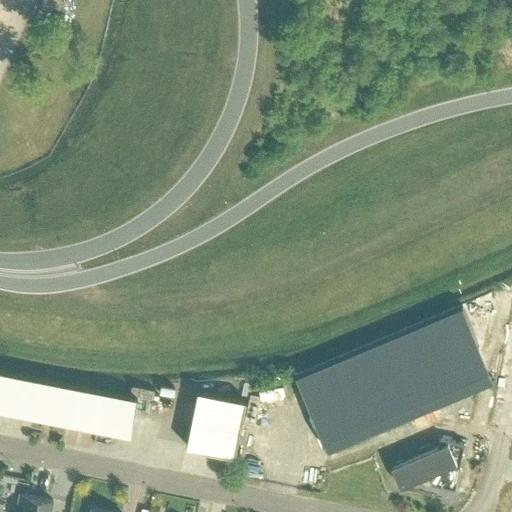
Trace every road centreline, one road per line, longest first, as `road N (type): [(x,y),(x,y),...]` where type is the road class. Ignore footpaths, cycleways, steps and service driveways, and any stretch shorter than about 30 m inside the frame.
road 1 (trunk): [(0,281),(47,285),(140,262),(352,142),(511,93)]
road 2 (trunk): [(246,0),(238,93),(188,183),(148,219),(98,246),(51,259),(0,260)]
road 3 (residential): [(0,445),(331,511)]
